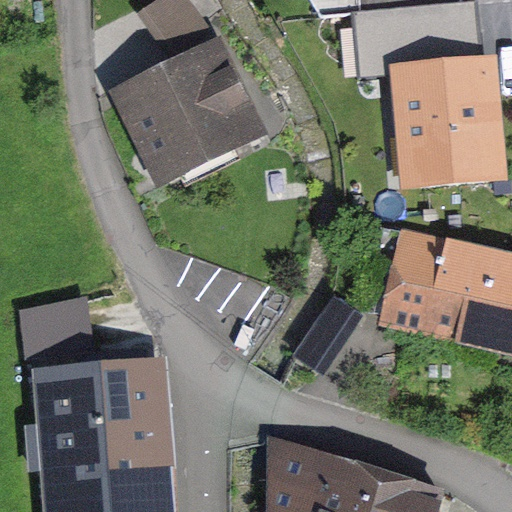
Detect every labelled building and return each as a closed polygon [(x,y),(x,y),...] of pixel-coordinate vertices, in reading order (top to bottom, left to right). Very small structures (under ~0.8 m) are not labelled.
[(163,0),(147,11),(175,49),(200,30),(178,0),(163,0)] [(511,62),(415,71),(426,193),(511,186),(511,62)] [(124,99),(159,172),(235,136),(200,63),(124,99)] [(458,325),(455,338),(511,350),(511,261),(372,230),(359,284),(388,291),(383,308),(418,316),(415,329),(428,332),(430,319),(458,325)] [(326,307),(293,358),(314,371),(347,321),(326,307)] [(51,379),(59,511),(151,511),(142,372),(51,379)] [(274,511),(422,511),(429,493),(272,441),(274,511)]
